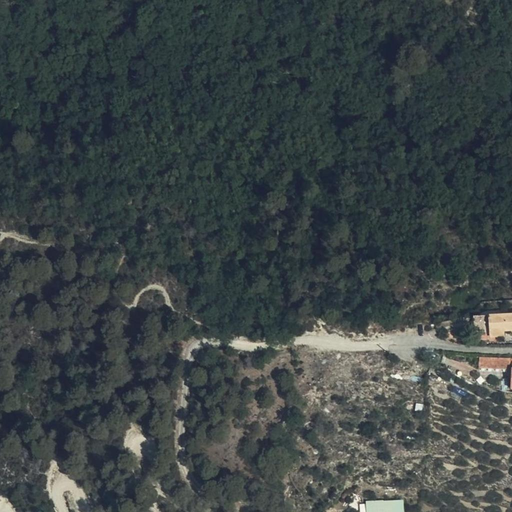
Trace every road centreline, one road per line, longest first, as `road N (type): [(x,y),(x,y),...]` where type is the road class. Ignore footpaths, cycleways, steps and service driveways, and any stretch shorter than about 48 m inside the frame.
road 1 (track): [(222,511),(192,465),(205,352),(405,349)]
road 2 (track): [(160,511),(137,472),(137,444),(144,442),(163,494),(188,511)]
